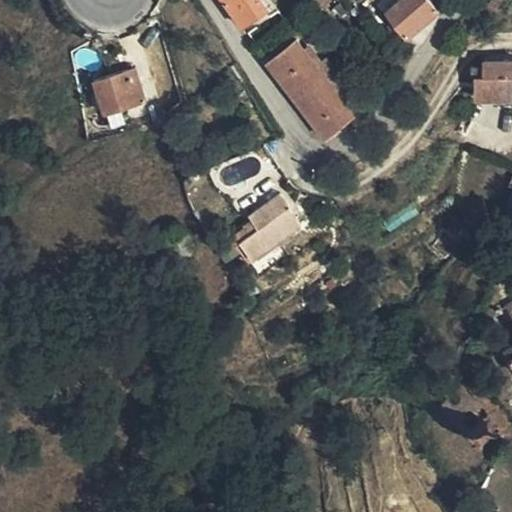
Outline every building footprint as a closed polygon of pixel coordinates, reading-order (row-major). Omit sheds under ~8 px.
[(224,0),(244,28),(270,9),(263,0),(224,0)] [(309,0),(317,11),(331,0),(309,0)] [(409,36),(439,11),(429,0),(401,0),(387,11),(409,36)] [(337,89),(317,64),(305,48),(298,39),(269,62),(325,137),(355,114),(348,104),(337,89)] [(317,64),(323,59),(311,44),(305,48),(317,64)] [(328,55),(323,59),(317,64),(337,89),(342,85),(347,80),(328,55)] [(511,61),(485,62),(485,67),(485,76),(476,76),(477,101),(511,99),(511,61)] [(105,113),(147,100),(136,66),(95,79),(105,113)] [(485,76),(485,67),(472,67),(472,76),(476,76),(485,76)] [(354,99),(342,85),(337,89),(348,104),(354,99)] [(150,113),(148,105),(147,100),(105,113),(110,126),(150,113)] [(155,128),(169,124),(162,101),(148,105),(150,113),(155,128)] [(302,223),(281,192),(251,214),(261,228),(243,240),(255,257),(302,223)] [(511,423),(511,418),(474,375),(441,405),(481,451),(511,423)]
